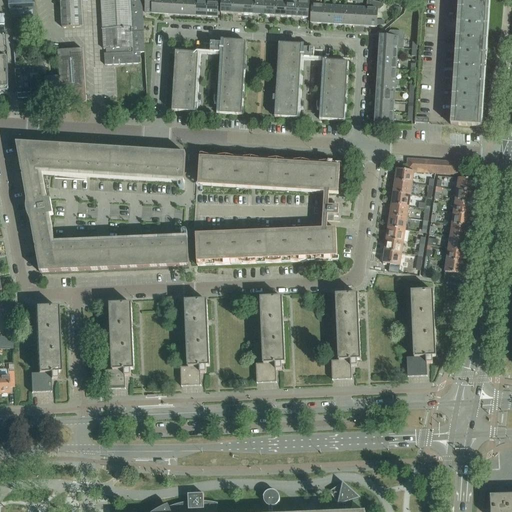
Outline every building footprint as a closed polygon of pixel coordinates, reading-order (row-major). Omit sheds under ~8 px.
[(7,0),(8,11),(10,11),(11,18),(35,16),(33,0),(7,0)] [(78,0),(60,0),(62,27),(80,26),(78,0)] [(143,20),(141,0),(101,0),(104,50),(106,50),(106,54),(104,54),(105,66),(141,64),(140,53),(145,53),(143,20)] [(146,0),(145,14),(163,15),(164,0),(146,0)] [(174,15),(175,0),(164,0),(163,15),(174,15)] [(185,16),(185,0),(175,0),(174,15),(185,16)] [(196,17),(196,0),(185,0),(185,16),(196,17)] [(207,17),(207,0),(196,0),(196,17),(207,17)] [(218,18),(218,0),(207,0),(207,17),(218,18)] [(232,15),(233,0),(221,0),(221,14),(232,15)] [(243,15),(244,0),(233,0),(232,15),(243,15)] [(244,0),(243,15),(254,16),(254,0),(244,0)] [(254,0),(254,16),(265,17),(265,0),(254,0)] [(275,17),(276,0),(265,0),(265,17),(275,17)] [(286,18),(287,0),(276,0),(275,17),(286,18)] [(287,0),(286,18),(297,19),(298,0),(287,0)] [(298,0),(297,19),(308,19),(309,0),(298,0)] [(377,27),(378,10),(380,9),(383,7),(384,4),(368,0),(367,0),(367,8),(366,8),(365,27),(377,27)] [(482,127),(490,0),(458,0),(451,125),(459,126),(482,127)] [(322,24),(323,6),(312,5),(311,24),(322,24)] [(333,25),(334,6),(323,6),(322,24),(333,25)] [(344,25),(345,7),(334,6),(333,25),(344,25)] [(355,26),(356,8),(345,7),(344,25),(355,26)] [(365,27),(366,8),(356,8),(355,26),(365,27)] [(388,34),(388,37),(380,36),(379,48),(398,49),(403,49),(404,38),(404,36),(403,34),(402,33),(400,32),(391,31),(388,34)] [(20,65),(19,47),(18,36),(13,36),(16,71),(18,99),(32,98),(30,73),(25,74),(25,71),(23,71),(20,65)] [(246,43),(215,41),(215,44),(211,43),(210,54),(220,55),(220,54),(223,54),(219,113),(217,113),(217,114),(242,116),(246,43)] [(314,60),(314,58),(314,50),(311,49),(311,46),(279,45),(275,118),(300,119),(301,118),(298,118),(301,58),(304,59),(304,60),(314,60)] [(397,59),(398,49),(379,48),(378,58),(397,59)] [(57,51),(59,77),(61,97),(61,101),(86,102),(82,49),(57,51)] [(201,54),(197,54),(176,53),(172,112),(198,113),(198,112),(195,112),(198,55),(201,55),(201,54)] [(0,57),(0,90),(9,90),(7,57),(0,57)] [(396,70),(397,59),(378,58),(378,69),(396,70)] [(345,122),(348,63),(323,62),(323,63),(325,63),(322,119),(319,119),(319,120),(345,122)] [(420,65),(417,115),(431,116),(434,66),(420,65)] [(396,81),(396,70),(378,69),(377,80),(396,81)] [(59,77),(45,78),(47,98),(61,97),(59,77)] [(401,81),(396,81),(377,80),(377,91),(395,92),(395,86),(400,86),(401,81)] [(394,103),(395,92),(377,91),(376,101),(394,103)] [(394,113),(394,103),(376,101),(375,112),(394,113)] [(393,125),(394,113),(375,112),(375,124),(393,125)] [(189,267),(188,240),(52,246),(47,217),(53,215),(51,200),(44,201),(39,174),(37,175),(36,171),(184,181),(186,154),(17,144),(35,247),(36,247),(36,250),(40,273),(189,267)] [(338,195),(340,164),(202,155),(201,155),(199,184),(329,192),(329,194),(330,194),(336,195),(338,195)] [(412,184),(414,173),(414,172),(413,172),(407,171),(397,169),(396,181),(412,184)] [(474,193),(476,181),(459,179),(457,191),(474,193)] [(411,196),(412,184),(396,181),(394,193),(411,196)] [(473,205),(474,193),(457,191),(456,202),(473,205)] [(409,207),(411,196),(394,193),(392,205),(409,207)] [(325,201),(323,221),(334,222),(334,216),(339,217),(339,208),(335,208),(335,202),(325,201)] [(471,217),(473,205),(456,202),(452,202),(451,207),(455,207),(454,214),(471,217)] [(407,219),(409,207),(392,205),(390,217),(407,219)] [(469,228),(471,217),(454,214),(452,226),(469,228)] [(405,231),(407,219),(390,217),(388,228),(405,231)] [(467,240),(469,228),(452,226),(451,237),(467,240)] [(438,228),(435,228),(430,227),(429,234),(434,235),(441,236),(438,228)] [(404,242),(405,231),(388,228),(387,240),(404,242)] [(336,230),(333,230),(327,230),(327,233),(322,233),(317,233),(196,238),(198,267),(337,261),(336,230)] [(466,252),(467,240),(451,237),(449,249),(466,252)] [(385,252),(402,254),(404,242),(387,240),(385,252)] [(464,263),(466,252),(449,249),(447,261),(464,263)] [(385,252),(383,264),(390,265),(389,272),(398,274),(400,266),(402,254),(385,252)] [(447,261),(444,281),(452,282),(454,274),(462,275),(464,263),(447,261)] [(435,325),(434,292),(412,293),(413,326),(435,325)] [(359,328),(358,295),(336,296),(338,329),(359,328)] [(284,331),(283,298),(261,299),(262,332),(284,331)] [(208,334),(207,301),(186,302),(187,335),(208,334)] [(133,338),(132,304),(111,305),(112,338),(133,338)] [(59,341),(58,307),(36,308),(37,341),(59,341)] [(436,358),(435,325),(413,326),(414,359),(407,359),(408,378),(428,377),(427,364),(433,364),(433,358),(436,358)] [(339,362),(332,362),(333,381),(352,380),(352,367),(353,367),(357,367),(357,361),(361,361),(359,328),(338,329),(339,362)] [(263,365),(256,365),(257,384),(277,383),(276,370),(277,370),(282,370),(282,364),(285,364),(284,331),(262,332),(263,365)] [(188,368),(181,369),(182,387),(201,387),(201,374),(202,374),(207,373),(206,367),(210,367),(208,334),(187,335),(188,368)] [(134,370),(133,338),(112,338),(113,371),(105,372),(106,390),(126,390),(125,377),(131,377),(131,371),(134,370)] [(60,374),(59,341),(37,341),(38,375),(31,375),(32,394),(51,393),(51,380),(57,380),(57,374),(60,374)] [(7,370),(0,370),(0,394),(9,395),(9,388),(14,388),(14,372),(7,372),(7,370)] [(346,511),(346,504),(361,499),(344,484),(343,483),(342,486),(340,486),(340,485),(330,492),(333,498),(336,502),(338,503),(338,506),(343,505),(343,511),(272,511),(273,507),(274,507),(275,506),(276,506),(277,505),(278,504),(279,503),(279,502),(279,500),(280,499),(279,498),(279,497),(279,495),(278,494),(277,493),(276,493),(275,492),(274,492),(273,491),(271,491),(270,491),(269,492),(268,492),(266,493),(266,494),(265,495),(264,496),(264,498),(264,499),(264,500),(264,501),(264,503),(265,504),(266,505),(267,506),(268,506),(269,507),(269,511),(215,511),(218,504),(204,501),(204,494),(188,495),(188,502),(187,503),(178,504),(169,507),(168,505),(160,509),(155,511),(346,511)] [(511,511),(511,495),(490,497),(491,511),(490,511),(511,511)]
